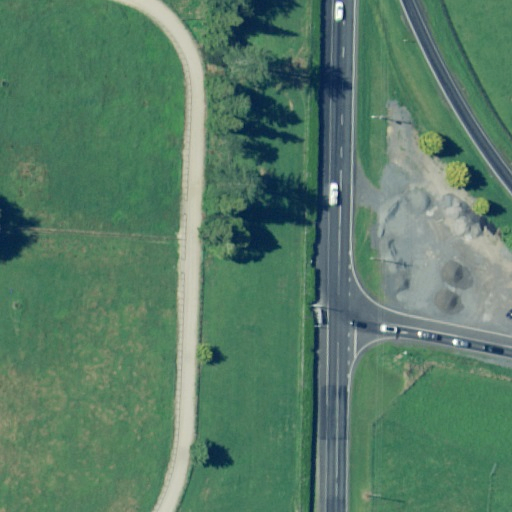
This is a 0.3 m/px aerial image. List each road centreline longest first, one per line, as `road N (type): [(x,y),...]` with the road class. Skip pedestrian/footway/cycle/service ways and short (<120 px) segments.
road 1 (primary): [(342,0),(337,318)]
road 2 (primary): [(404,0),(459,112),(511,189)]
road 3 (tertiary): [(337,318),(334,511)]
road 4 (primary): [(511,351),(337,318)]
